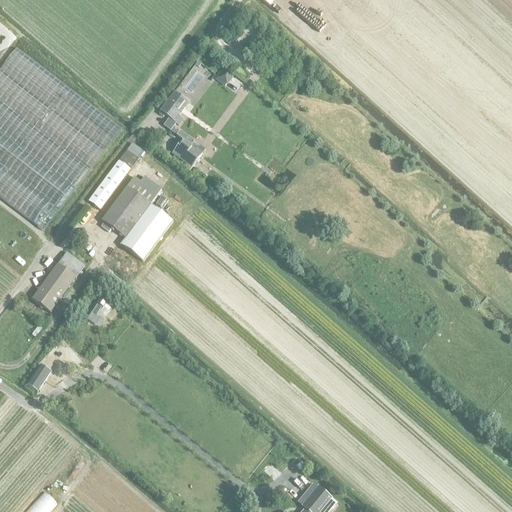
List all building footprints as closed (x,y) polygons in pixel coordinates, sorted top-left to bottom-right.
[(0,198),(43,232),(122,130),(17,50),(0,71),(0,198)] [(233,75),(223,68),(214,80),(224,87),(233,75)] [(159,111),(160,112),(159,114),(163,118),(165,116),(178,126),(184,120),(179,116),(189,104),(174,92),(159,111)] [(191,169),(192,168),(202,154),(192,146),(195,142),(180,131),(176,136),(182,141),(172,155),(191,169)] [(88,202),(89,203),(100,211),(130,171),(144,153),(132,144),(118,162),(88,202)] [(173,223),(150,206),(161,191),(144,177),(140,183),(134,178),(127,188),(126,188),(101,222),(124,239),(119,246),(142,263),(173,223)] [(166,201),(161,197),(155,206),(160,209),(166,201)] [(50,313),(85,267),(66,254),(32,300),(31,300),(51,314),(50,313)] [(25,388),(33,394),(48,375),(38,368),(32,376),(33,377),(25,388)] [(321,511),(332,500),(318,489),(303,507),(306,510),(304,511),(321,511)]
